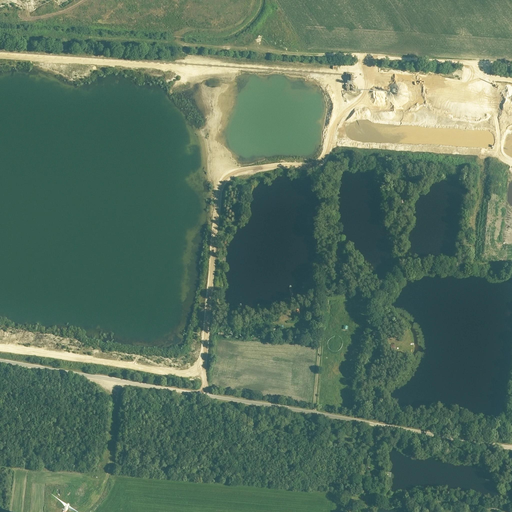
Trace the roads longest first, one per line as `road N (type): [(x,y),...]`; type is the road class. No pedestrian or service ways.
road 1 (residential): [(511,449),(0,359)]
road 2 (track): [(511,66),(333,54)]
road 3 (track): [(118,380),(106,498),(86,511)]
